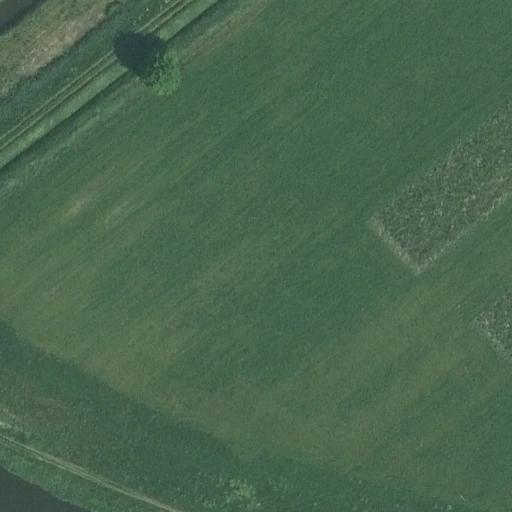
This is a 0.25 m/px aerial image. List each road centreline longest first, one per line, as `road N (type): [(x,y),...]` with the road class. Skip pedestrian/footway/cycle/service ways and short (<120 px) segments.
road 1 (track): [(191,0),(0,144)]
road 2 (track): [(0,449),(131,511)]
